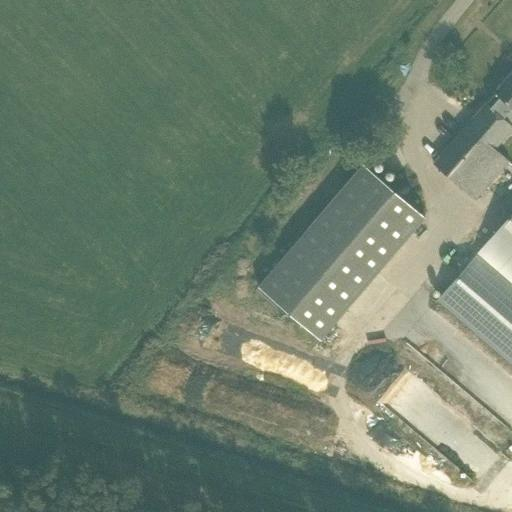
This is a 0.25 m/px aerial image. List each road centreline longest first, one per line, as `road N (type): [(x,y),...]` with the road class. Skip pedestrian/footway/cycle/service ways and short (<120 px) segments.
road 1 (unclassified): [(366,349),(455,249),(424,180),(412,85),(466,0)]
road 2 (track): [(311,511),(0,411)]
